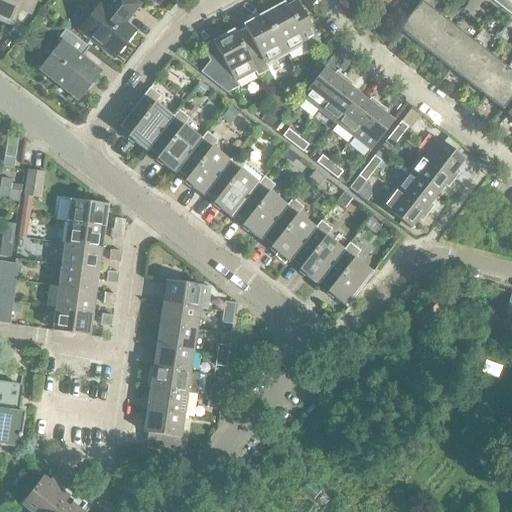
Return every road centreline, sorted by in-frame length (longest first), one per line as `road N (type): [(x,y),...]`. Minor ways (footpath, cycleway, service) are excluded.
road 1 (residential): [(511,169),(351,45),(322,0)]
road 2 (residential): [(294,343),(349,338),(420,260),(449,257),(511,272)]
road 3 (residential): [(79,153),(175,23),(219,0)]
road 4 (residential): [(180,511),(288,373),(294,343)]
road 5 (residential): [(294,343),(283,315),(149,209)]
road 6 (residential): [(119,350),(136,226),(149,209)]
road 7 (residential): [(103,477),(119,350)]
road 8 (residential): [(119,350),(0,331)]
